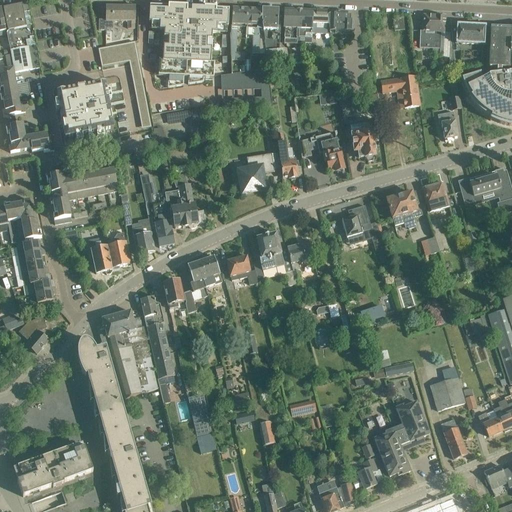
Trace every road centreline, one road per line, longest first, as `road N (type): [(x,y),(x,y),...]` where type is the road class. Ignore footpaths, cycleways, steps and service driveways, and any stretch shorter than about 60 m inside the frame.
road 1 (residential): [(511,143),(294,205),(210,239),(82,323)]
road 2 (residential): [(0,197),(41,196),(65,301),(82,323)]
road 3 (unknown): [(2,165),(123,142),(120,108)]
road 4 (tertiary): [(357,0),(511,9)]
